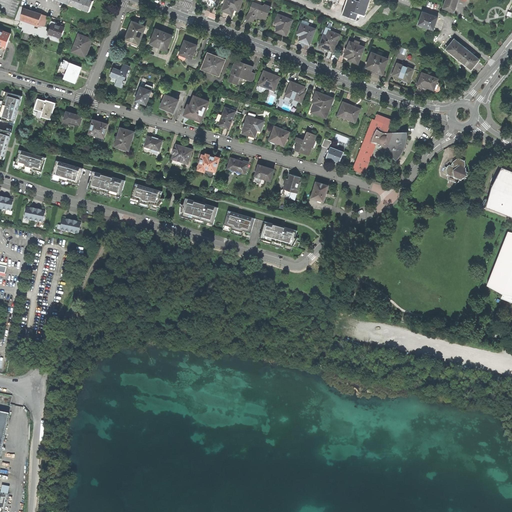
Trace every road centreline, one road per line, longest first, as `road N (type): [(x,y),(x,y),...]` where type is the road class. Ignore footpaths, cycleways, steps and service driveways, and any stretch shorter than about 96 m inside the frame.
road 1 (residential): [(393,194),(335,229),(298,266),(0,178)]
road 2 (residential): [(393,194),(87,101)]
road 3 (tertiary): [(412,106),(182,16)]
road 4 (track): [(346,325),(511,369)]
